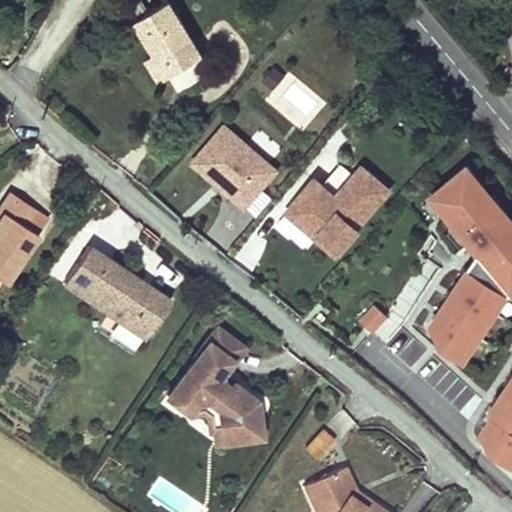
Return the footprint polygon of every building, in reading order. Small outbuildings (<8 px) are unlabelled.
[(167,3),(133,24),(153,56),(167,80),(201,59),(167,3)] [(153,56),(145,61),(158,85),(167,80),(153,56)] [(286,73),(273,63),(261,77),(274,87),(286,73)] [(170,78),(179,93),(203,79),(194,64),(170,78)] [(279,170),(226,125),(193,163),(218,184),(224,190),(246,208),(279,170)] [(343,164),(324,186),(338,197),(356,175),(343,164)] [(430,195),(468,241),(474,236),(479,242),(487,235),(492,241),(478,252),(431,324),(442,348),(464,362),(508,294),(511,290),(511,217),(504,208),(498,213),(482,193),(487,188),(467,164),(430,195)] [(356,175),(338,197),(324,186),(317,179),(289,212),(320,238),(324,233),(330,238),(326,243),(339,254),(360,229),(358,227),(391,188),(364,166),(356,175)] [(224,190),(218,184),(214,188),(221,194),(224,190)] [(504,208),(487,188),(482,193),(498,213),(504,208)] [(13,189),(0,208),(0,223),(10,209),(28,221),(38,206),(13,189)] [(0,271),(11,278),(41,230),(28,221),(10,209),(0,223),(0,271)] [(324,233),(320,238),(326,243),(330,238),(324,233)] [(474,236),(468,241),(478,252),(492,241),(487,235),(479,242),(474,236)] [(93,240),(68,277),(150,332),(175,295),(93,240)] [(374,305),(361,320),(373,331),(387,316),(374,305)] [(207,344),(231,362),(247,340),(221,321),(205,342),(207,344)] [(225,367),(231,362),(207,344),(195,361),(212,358),(225,367)] [(227,436),(266,430),(262,399),(258,396),(260,393),(238,377),(235,381),(226,374),(225,367),(212,358),(195,361),(172,391),(192,406),(199,397),(216,393),(222,398),(225,416),(227,436)] [(511,378),(487,415),(491,418),(482,431),(493,453),(511,465),(511,378)] [(199,397),(225,416),(222,398),(216,393),(199,397)] [(304,446),(319,458),(335,438),(320,426),(304,446)] [(347,466),(308,485),(309,485),(321,511),(340,511),(342,511),(389,511),(372,500),(368,505),(354,494),(357,489),(358,489),(347,466)] [(368,505),(372,500),(357,489),(354,494),(368,505)]
